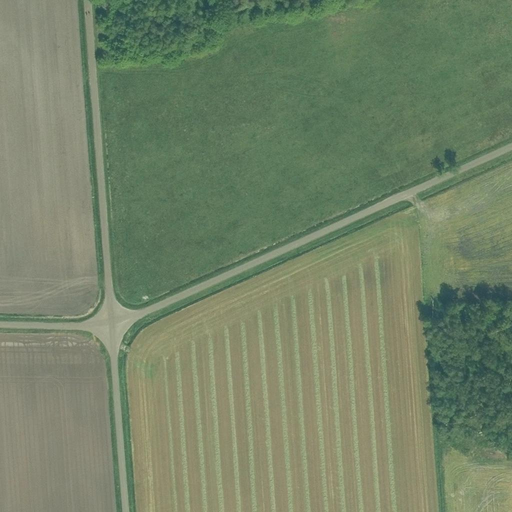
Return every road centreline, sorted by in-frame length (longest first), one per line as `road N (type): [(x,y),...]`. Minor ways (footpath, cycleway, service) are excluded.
road 1 (unclassified): [(110,322),(511,144)]
road 2 (unclassified): [(110,322),(86,0)]
road 3 (unclassified): [(124,511),(110,322)]
